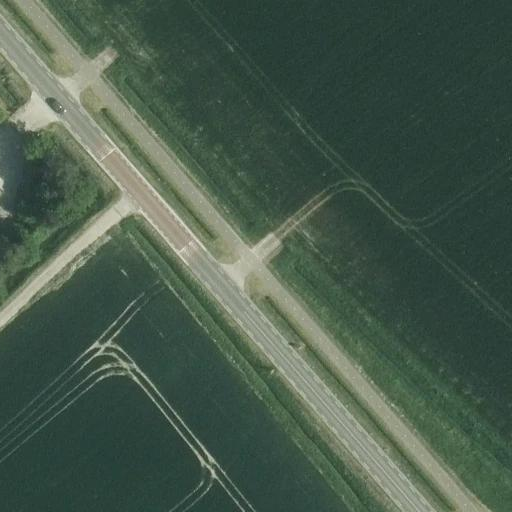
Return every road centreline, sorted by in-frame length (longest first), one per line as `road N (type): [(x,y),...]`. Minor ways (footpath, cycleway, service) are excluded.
road 1 (secondary): [(420,511),(138,189)]
road 2 (secondary): [(138,189),(0,31)]
road 3 (unclassified): [(0,322),(138,189)]
